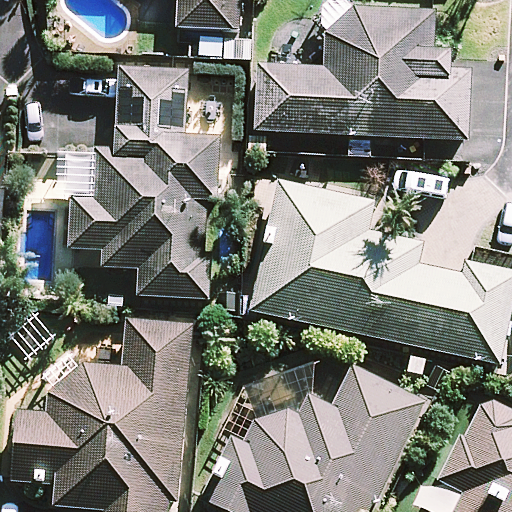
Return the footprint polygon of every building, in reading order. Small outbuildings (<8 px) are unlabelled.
[(177,0),(175,32),(237,35),(238,0),(177,0)] [(431,56),(433,18),(325,12),(322,72),(256,69),(253,134),(462,145),(466,58),(431,56)] [(186,75),(118,72),(114,154),(94,153),(92,206),(70,205),(68,252),(101,253),(101,270),(138,271),(137,298),(204,301),(208,201),(216,201),(218,143),(183,142),(186,75)] [(276,183),(248,314),(498,367),(511,299),(511,273),(471,265),(462,263),(459,276),(417,267),(422,245),(368,234),(375,203),(276,183)] [(37,312),(6,339),(30,366),(61,339),(37,312)] [(88,367),(49,397),(48,418),(16,416),(11,484),(55,487),(53,510),(73,511),(183,511),(197,326),(127,321),(124,354),(123,369),(88,367)] [(371,511),(425,404),(351,368),(331,409),(307,397),(298,417),(288,412),(253,424),(243,445),(231,440),(211,481),(218,485),(207,508),(215,511),(371,511)] [(511,511),(511,414),(491,404),(481,409),(464,441),(460,439),(438,483),(462,495),(453,511),(511,511)]
